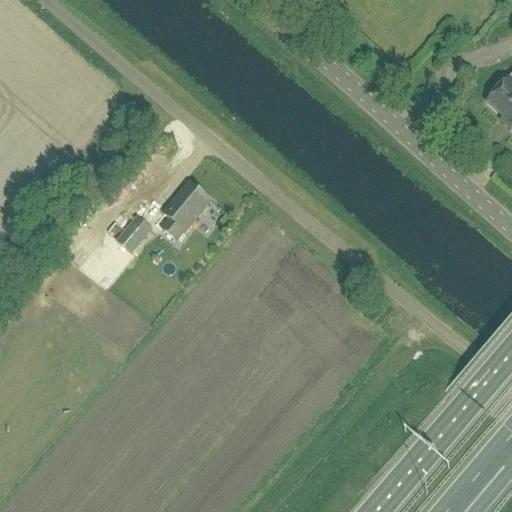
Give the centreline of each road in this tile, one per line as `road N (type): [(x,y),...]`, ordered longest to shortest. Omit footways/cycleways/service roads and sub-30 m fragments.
road 1 (unclassified): [(511,394),(41,0)]
road 2 (unclassified): [(511,231),(248,0)]
road 3 (trunk): [(511,363),(386,511)]
